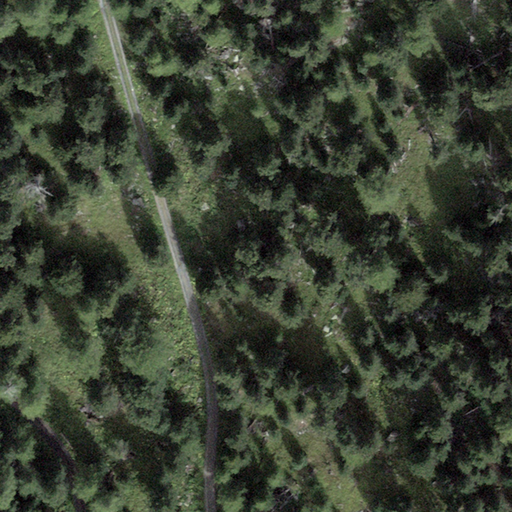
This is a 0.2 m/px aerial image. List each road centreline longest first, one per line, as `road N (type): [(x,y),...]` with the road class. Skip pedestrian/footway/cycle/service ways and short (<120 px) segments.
road 1 (track): [(208,511),(95,0)]
road 2 (track): [(0,385),(34,418),(75,484),(79,511)]
